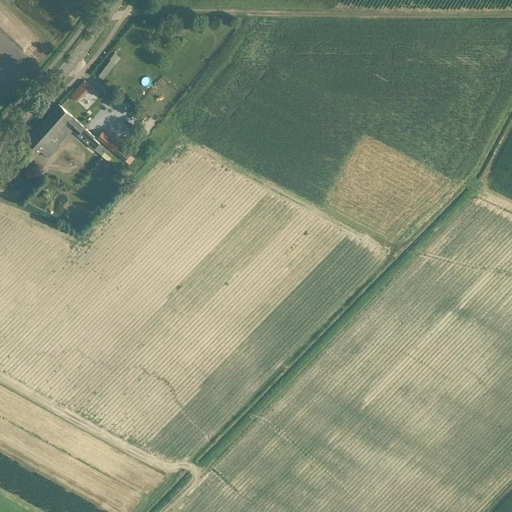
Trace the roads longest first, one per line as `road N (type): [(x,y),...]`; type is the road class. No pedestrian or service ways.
road 1 (track): [(511,16),(104,20)]
road 2 (secondary): [(0,143),(117,0)]
